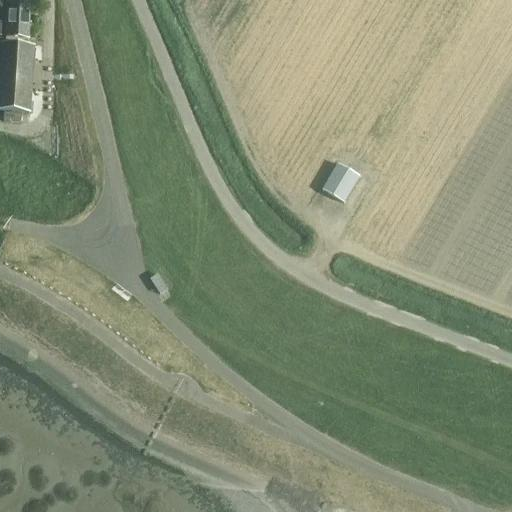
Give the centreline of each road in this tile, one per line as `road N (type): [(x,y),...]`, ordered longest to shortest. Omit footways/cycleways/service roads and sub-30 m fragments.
road 1 (unclassified): [(511,361),(305,278),(260,243),(209,168),(140,0)]
road 2 (unclassified): [(488,511),(284,425),(140,291),(120,244)]
road 3 (unclassified): [(120,244),(115,186),(71,0)]
